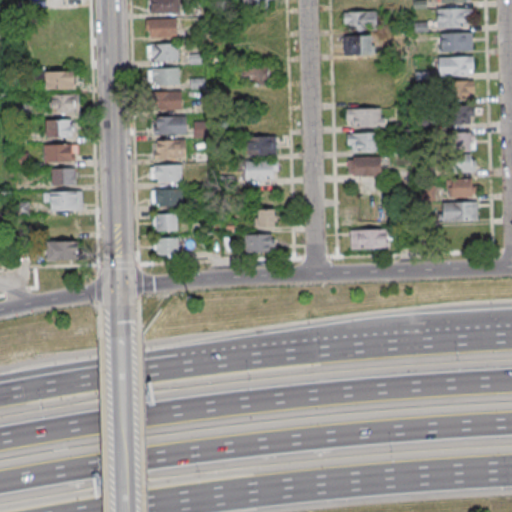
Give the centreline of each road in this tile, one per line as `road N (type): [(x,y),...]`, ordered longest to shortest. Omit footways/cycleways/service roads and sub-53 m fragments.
road 1 (motorway): [(0,480),(267,441),(511,421)]
road 2 (motorway): [(511,380),(303,395),(0,436)]
road 3 (motorway): [(511,336),(268,353),(2,391)]
road 4 (tertiary): [(511,268),(176,283),(21,306)]
road 5 (motorway): [(93,511),(339,481),(511,472)]
road 6 (tertiary): [(120,289),(109,0)]
road 7 (residential): [(317,274),(307,0)]
road 8 (residential): [(511,179),(505,0)]
road 9 (tertiary): [(126,511),(121,337)]
